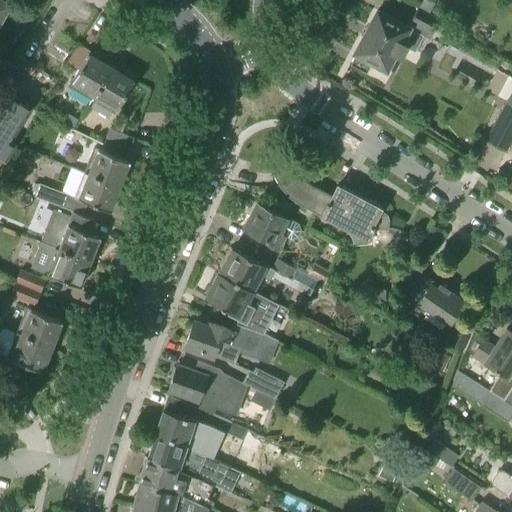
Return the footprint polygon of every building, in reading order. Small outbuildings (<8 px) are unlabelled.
[(440,20),(418,8),(407,27),(376,11),(353,54),(354,54),(349,65),(365,74),(371,63),(388,72),(396,57),(400,59),(406,48),(414,52),(423,37),(429,40),(440,20)] [(68,86),(91,100),(111,67),(88,54),(71,83),(70,82),(68,86)] [(114,114),(116,110),(133,80),(111,67),(91,100),(114,114)] [(0,157),(4,160),(13,144),(8,141),(29,107),(1,89),(0,90),(0,157)] [(487,140),(509,152),(511,146),(511,104),(507,102),(487,140)] [(79,119),(67,112),(61,121),(73,128),(79,119)] [(134,138),(110,128),(104,142),(129,152),(134,138)] [(119,187),(121,182),(129,162),(97,150),(98,149),(93,147),(85,168),(83,172),(119,187)] [(336,186),(331,195),(315,187),(309,184),(303,179),(300,176),(298,173),(296,169),(294,164),(271,172),(276,182),(282,192),(286,196),(295,203),(301,206),(320,216),(320,217),(341,228),(347,231),(348,233),(350,236),(351,242),(371,240),(370,233),(371,229),(387,230),(388,221),(388,218),(386,215),(384,213),(379,211),(380,209),(336,186)] [(110,211),(119,187),(83,172),(71,168),(61,192),(39,184),(35,194),(78,211),(81,200),(110,211)] [(89,234),(93,220),(77,213),(78,211),(35,194),(34,197),(72,211),(70,214),(53,208),(41,239),(91,258),(99,238),(89,234)] [(301,231),(299,225),(288,220),(289,219),(256,202),(242,229),(278,248),(285,237),(290,240),(297,237),(301,231)] [(30,260),(33,244),(16,240),(12,256),(30,260)] [(80,286),(90,262),(53,248),(44,272),(47,273),(80,286)] [(232,248),(219,272),(254,290),(262,276),(269,280),(271,277),(309,297),(318,280),(278,259),(272,269),(232,248)] [(305,269),(307,274),(318,280),(324,268),(317,265),(313,263),(308,264),(305,269)] [(42,289),(45,281),(22,271),(19,279),(42,289)] [(280,303),(254,290),(219,272),(205,298),(229,310),(228,313),(238,318),(236,323),(263,334),(280,303)] [(463,301),(439,285),(437,289),(418,276),(420,273),(419,272),(402,298),(423,312),(425,310),(426,308),(448,323),(463,301)] [(36,306),(42,289),(19,279),(12,297),(36,306)] [(385,288),(369,288),(369,302),(385,302),(385,288)] [(20,329),(53,343),(61,323),(28,310),(20,329)] [(256,354),(263,334),(236,323),(235,324),(234,323),(231,331),(205,322),(204,324),(192,320),(183,346),(214,357),(214,356),(234,364),(240,349),(256,354)] [(53,343),(20,329),(9,358),(42,371),(53,343)] [(511,333),(506,330),(495,346),(482,338),(481,339),(472,354),(470,356),(499,374),(489,390),(494,393),(503,399),(511,385),(511,372),(510,371),(511,368),(511,333)] [(466,350),(472,354),(481,339),(473,333),(466,350)] [(449,356),(432,348),(426,363),(443,370),(449,356)] [(197,361),(193,371),(176,365),(167,391),(169,391),(168,393),(199,408),(213,414),(215,409),(237,417),(249,385),(246,384),(242,381),(225,373),(222,369),(197,361)] [(249,385),(255,388),(275,398),(284,381),(255,367),(246,384),(249,385)] [(511,385),(503,399),(511,405),(511,385)] [(168,393),(155,433),(185,444),(185,446),(201,454),(212,458),(223,432),(197,421),(195,420),(199,408),(168,393)] [(511,405),(503,399),(494,393),(485,407),(507,421),(511,413),(511,405)] [(434,413),(423,407),(419,414),(430,420),(434,413)] [(185,444),(155,433),(147,456),(179,466),(178,468),(207,482),(217,461),(212,458),(201,454),(185,446),(185,444)] [(451,466),(458,456),(434,439),(426,450),(451,466)] [(179,466),(147,456),(138,484),(178,494),(189,499),(203,506),(212,485),(207,483),(207,482),(178,468),(179,466)] [(400,466),(386,459),(378,475),(392,481),(400,466)] [(471,501),(480,487),(452,468),(443,482),(471,501)] [(511,476),(504,471),(501,470),(498,471),(497,471),(496,473),(492,478),(491,482),(491,484),(491,485),(493,486),(511,499),(511,476)] [(188,506),(189,499),(178,494),(138,484),(133,503),(166,511),(202,511),(203,510),(188,506)] [(277,491),(269,487),(265,494),(273,498),(277,491)] [(166,511),(133,503),(131,511),(166,511)] [(479,511),(499,511),(495,509),(495,510),(485,503),(479,511)]
